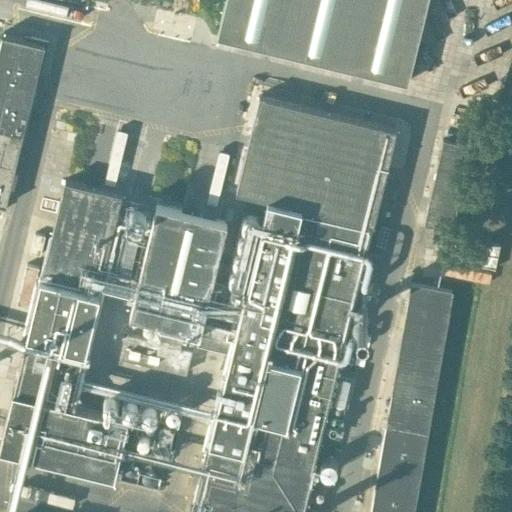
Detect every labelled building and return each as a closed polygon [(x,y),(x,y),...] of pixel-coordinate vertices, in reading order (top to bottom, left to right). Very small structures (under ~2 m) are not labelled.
[(225,0),(217,35),(407,81),(426,0),(225,0)] [(44,43),(2,32),(0,42),(0,211),(1,211),(3,203),(5,203),(44,43)] [(302,511),(315,464),(313,463),(372,223),(373,224),(397,128),(259,94),(235,190),(266,197),(236,324),(204,317),(227,218),(156,201),(130,311),(199,328),(196,340),(231,349),(227,367),(210,439),(208,439),(190,511),(302,511)] [(41,167),(69,172),(75,145),(76,145),(79,133),(52,128),(50,142),(46,141),(41,167)] [(469,144),(442,139),(425,222),(452,227),(469,144)] [(100,289),(98,289),(122,192),(65,178),(41,275),(40,275),(26,333),(27,333),(13,391),(12,391),(0,440),(0,448),(114,476),(128,418),(70,404),(84,346),(85,347),(100,289)] [(413,511),(453,287),(410,281),(370,511),(413,511)] [(192,348),(128,332),(122,356),(186,372),(192,348)]
